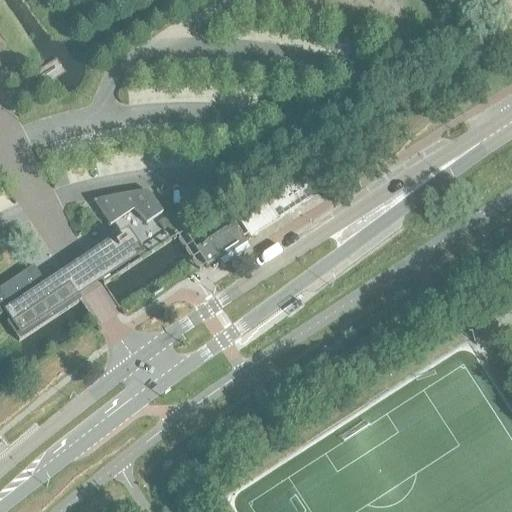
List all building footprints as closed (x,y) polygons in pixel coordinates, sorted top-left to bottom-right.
[(250,237),(316,193),(305,176),(233,224),(242,238),(248,234),(250,237)] [(162,214),(147,192),(127,195),(114,197),(92,202),(109,227),(135,210),(146,225),(162,214)] [(244,241),(242,238),(233,224),(206,242),(196,249),(207,266),(214,261),(244,241)] [(74,264),(44,284),(45,286),(43,287),(48,295),(69,282),(79,297),(91,289),(108,277),(106,274),(112,270),(114,274),(144,254),(127,229),(74,264)] [(18,342),(80,302),(81,301),(79,297),(69,282),(48,295),(43,287),(45,286),(44,284),(33,267),(0,288),(0,315),(4,313),(9,321),(6,324),(18,342)]
